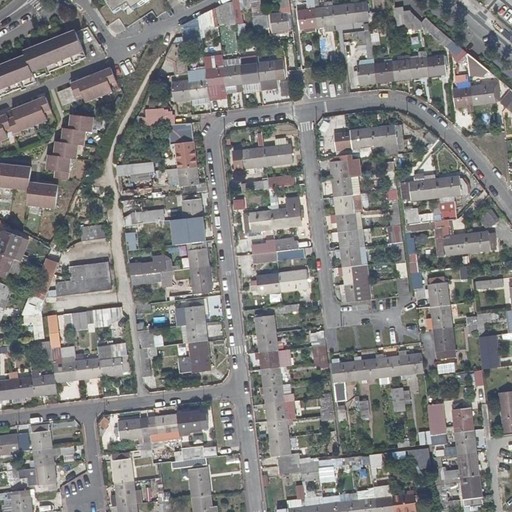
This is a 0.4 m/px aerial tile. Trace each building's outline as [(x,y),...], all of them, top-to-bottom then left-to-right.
[(107,0),(109,3),(99,10),(109,26),(120,19),(126,29),(140,19),(133,9),(145,0),(153,11),(157,17),(171,9),(166,2),(169,0),(182,0),(184,2),(186,0),(107,0)] [(145,0),(133,9),(140,19),(141,19),(153,11),(145,0)] [(184,36),(177,37),(167,57),(176,62),(178,75),(189,74),(189,71),(185,42),(203,40),(202,34),(213,33),(212,26),(218,25),(227,24),(228,26),(236,25),(244,24),(243,10),(252,9),(253,17),(256,39),(262,38),(261,29),(270,28),(268,14),(264,15),(261,0),(232,0),(233,2),(227,2),(216,8),(199,16),(183,25),(184,36)] [(310,9),(298,11),(300,30),(318,28),(325,27),(326,32),(335,31),(335,25),(363,22),(363,30),(363,31),(352,33),(353,42),(357,41),(358,46),(366,45),(367,59),(374,58),(373,46),(370,30),(370,23),(368,13),(366,2),(333,7),(332,2),(324,2),(325,8),(320,8),(316,9),(310,9)] [(283,12),(270,13),(273,33),(291,31),(291,30),(293,29),(290,7),(282,7),(283,12)] [(428,34),(430,33),(451,51),(456,56),(454,57),(459,63),(467,56),(469,72),(484,75),(489,70),(454,41),(427,18),(423,21),(422,22),(412,13),(410,10),(404,12),(403,7),(395,8),(398,26),(405,25),(406,30),(412,29),(414,29),(415,31),(423,29),(424,35),(425,35),(428,34)] [(377,12),(368,13),(370,23),(378,22),(377,12)] [(370,23),(370,30),(373,46),(381,45),(378,22),(370,23)] [(245,25),(238,25),(239,40),(247,39),(245,25)] [(24,52),(26,55),(0,65),(0,96),(36,82),(35,79),(87,57),(76,30),(24,52)] [(190,80),(173,82),(175,102),(193,100),(193,103),(210,101),(210,97),(227,95),(227,94),(239,93),(239,90),(244,89),(244,92),(262,90),(279,88),(278,80),(287,79),(284,59),(259,62),(258,55),(240,58),(225,60),(225,59),(222,59),(215,60),(215,64),(206,65),(206,69),(189,71),(189,74),(190,80)] [(359,65),(357,66),(358,71),(354,71),(356,85),(359,84),(360,86),(395,81),(413,79),(429,77),(448,74),(445,55),(427,58),(421,58),(410,60),(403,60),(393,61),(392,62),(385,63),(375,64),(374,58),(360,60),(359,65)] [(71,84),(72,86),(58,92),(63,105),(83,96),(87,103),(114,92),(111,84),(117,81),(112,67),(71,84)] [(289,81),(280,81),(282,97),(291,95),(289,81)] [(455,88),(454,88),(456,108),(473,105),(496,103),(496,101),(501,100),(499,83),(493,83),(494,84),(472,87),(471,82),(470,82),(454,84),(455,88)] [(511,89),(500,103),(507,108),(511,112),(511,89)] [(9,118),(7,114),(0,116),(0,141),(9,138),(6,130),(12,128),(14,134),(35,126),(48,121),(45,112),(52,110),(46,96),(12,110),(15,116),(9,118)] [(56,155),(50,154),(48,170),(55,170),(55,177),(70,179),(72,157),(78,158),(80,144),(86,145),(88,130),(94,131),(95,117),(72,114),(71,129),(65,128),(63,142),(57,141),(56,155)] [(176,115),(147,116),(148,126),(169,124),(176,124),(176,115)] [(171,148),(176,147),(179,169),(181,186),(184,186),(185,190),(198,189),(197,185),(200,184),(198,167),(193,123),(176,124),(169,124),(171,148)] [(350,131),(335,133),(338,151),(371,148),(372,156),(376,156),(398,154),(400,154),(399,152),(406,151),(403,124),(397,124),(397,125),(373,128),(350,130),(350,131)] [(327,128),(318,129),(319,137),(328,136),(327,128)] [(328,136),(319,137),(320,148),(329,147),(328,136)] [(262,148),(236,152),(238,169),(264,166),(294,163),(292,143),(287,144),(286,137),(276,138),(277,147),(262,148)] [(329,161),(332,179),(334,197),(331,197),(332,203),(335,202),(336,214),(332,215),(334,232),(333,232),(333,233),(334,241),(339,241),(341,249),(337,250),(338,257),(342,257),(343,267),(339,268),(340,275),(344,274),(345,284),(341,285),(343,302),(373,299),(371,282),(369,264),(367,247),(365,229),(359,230),(357,212),(363,211),(361,199),(361,194),(362,194),(359,176),(357,159),(353,159),(352,153),(336,156),(336,157),(330,158),(330,161),(329,161)] [(155,161),(117,165),(118,176),(121,176),(122,184),(163,178),(161,171),(157,172),(155,161)] [(395,162),(383,163),(385,173),(389,190),(398,189),(396,172),(395,162)] [(14,188),(29,190),(27,205),(42,207),(57,209),(59,186),(44,184),(30,182),(32,168),(17,166),(0,163),(0,177),(1,178),(0,187),(1,187),(14,188)] [(438,179),(437,173),(410,177),(410,182),(438,179)] [(296,176),(266,180),(242,184),(243,192),(267,188),(297,185),(296,176)] [(438,179),(410,182),(410,188),(406,189),(407,194),(411,194),(413,201),(440,198),(455,196),(469,194),(468,184),(463,178),(461,178),(460,176),(438,179)] [(278,188),(271,189),(272,196),(279,195),(278,188)] [(185,219),(179,219),(181,240),(186,239),(186,240),(203,238),(202,234),(206,234),(204,215),(201,194),(182,196),(183,201),(182,201),(185,218),(185,219)] [(455,196),(440,198),(441,206),(456,204),(455,196)] [(270,210),(244,213),(246,232),(272,229),(302,225),(298,197),(287,199),(288,208),(270,210)] [(394,225),(389,226),(390,243),(398,243),(400,261),(401,263),(396,264),(398,278),(397,278),(397,279),(400,296),(411,295),(409,277),(407,260),(405,242),(402,225),(400,207),(399,200),(393,201),(394,208),(394,215),(393,215),(394,225)] [(456,204),(441,206),(442,214),(443,220),(450,219),(452,219),(458,218),(456,204)] [(408,232),(435,229),(438,256),(446,255),(446,256),(468,254),(498,250),(496,232),(490,233),(489,230),(466,233),(454,234),(449,235),(447,226),(451,226),(450,219),(443,220),(442,214),(434,216),(434,213),(419,214),(419,208),(405,209),(407,225),(408,232)] [(484,216),(483,217),(480,219),(486,228),(490,227),(500,219),(493,210),(484,216)] [(125,226),(141,224),(141,232),(163,228),(162,221),(161,212),(133,216),(134,217),(124,218),(125,226)] [(105,224),(97,225),(99,239),(107,238),(105,224)] [(97,225),(89,226),(91,240),(99,239),(97,225)] [(89,226),(81,227),(83,241),(91,240),(89,226)] [(24,237),(4,230),(0,241),(0,252),(16,259),(24,237)] [(124,233),(127,251),(139,249),(137,232),(124,233)] [(419,236),(415,236),(417,243),(420,242),(425,244),(429,241),(428,235),(422,233),(419,236)] [(267,243),(253,244),(254,254),(256,262),(277,260),(306,257),(305,248),(304,240),(276,243),(276,239),(274,239),(267,240),(267,243)] [(188,243),(191,268),(194,294),(213,292),(209,266),(206,241),(188,243)] [(410,253),(412,272),(420,272),(418,252),(416,252),(415,247),(409,247),(410,253)] [(0,252),(0,275),(8,278),(11,272),(19,275),(24,262),(16,259),(0,252)] [(142,261),(130,263),(131,275),(132,284),(162,280),(163,285),(169,284),(169,279),(172,278),(171,271),(173,271),(173,266),(172,260),(165,256),(156,257),(154,263),(143,264),(142,261)] [(110,261),(100,263),(102,276),(111,275),(110,261)] [(100,263),(90,264),(92,277),(102,276),(100,263)] [(90,264),(80,265),(82,279),(92,277),(90,264)] [(80,265),(70,266),(72,280),(82,279),(80,265)] [(279,273),(257,276),(258,280),(259,290),(260,294),(281,291),(310,288),(308,269),(279,273)] [(43,289),(34,285),(31,294),(37,297),(43,299),(46,300),(56,274),(49,271),(43,289)] [(420,272),(412,272),(414,289),(424,288),(422,271),(420,272)] [(111,276),(104,277),(106,290),(113,289),(111,276)] [(431,284),(429,284),(432,307),(451,304),(448,282),(446,282),(445,276),(430,278),(431,284)] [(104,277),(96,278),(98,291),(106,290),(104,277)] [(96,278),(88,279),(90,292),(98,291),(96,278)] [(504,278),(476,281),(477,289),(505,286),(504,278)] [(88,279),(80,280),(82,293),(90,292),(88,279)] [(80,280),(72,281),(74,294),(82,293),(80,280)] [(258,280),(251,280),(252,291),(259,290),(258,280)] [(72,281),(64,282),(66,295),(74,294),(72,281)] [(64,282),(56,283),(58,296),(66,295),(64,282)] [(0,302),(3,295),(6,296),(9,289),(0,285),(0,302)] [(288,305),(284,305),(285,313),(301,311),(300,303),(288,305)] [(151,304),(137,305),(139,313),(153,312),(151,304)] [(451,304),(432,307),(433,318),(427,318),(428,330),(434,329),(454,326),(451,304)] [(184,343),(189,342),(191,356),(179,358),(181,373),(212,368),(208,340),(206,323),(204,305),(184,307),(187,325),(182,325),(184,343)] [(94,310),(72,312),(74,330),(90,329),(90,323),(96,323),(109,322),(108,316),(124,314),(123,306),(94,310)] [(275,314),(256,317),(258,334),(277,332),(275,314)] [(49,318),(43,319),(46,338),(46,341),(52,340),(53,347),(61,346),(59,333),(60,333),(58,315),(49,316),(49,318)] [(477,316),(478,323),(479,332),(479,337),(487,336),(483,315),(478,316),(477,316)] [(476,316),(467,317),(468,324),(469,324),(478,323),(477,316),(476,316)] [(478,323),(469,324),(470,332),(479,332),(478,323)] [(454,326),(434,329),(438,358),(458,356),(454,326)] [(143,348),(140,348),(143,377),(152,376),(150,356),(158,355),(157,346),(156,346),(154,329),(138,331),(139,338),(142,338),(143,348)] [(325,330),(311,334),(313,347),(314,353),(328,351),(325,332),(325,330)] [(277,332),(258,334),(260,352),(280,350),(277,332)] [(46,341),(41,342),(43,361),(54,360),(53,347),(52,340),(46,341)] [(8,346),(0,346),(0,348),(1,353),(8,352),(9,359),(15,358),(13,352),(16,351),(15,345),(8,346)] [(487,347),(481,348),(483,369),(499,367),(498,352),(488,353),(487,347)] [(56,362),(55,363),(56,373),(57,382),(80,379),(102,377),(125,374),(125,372),(131,371),(129,354),(125,355),(125,349),(99,352),(100,357),(85,358),(85,353),(77,354),(77,356),(56,358),(56,362)] [(280,350),(260,352),(262,369),(281,367),(288,367),(285,350),(280,350)] [(328,351),(314,353),(315,362),(329,360),(328,354),(328,351)] [(377,354),(378,357),(380,378),(385,377),(386,381),(391,380),(390,376),(402,375),(400,355),(385,356),(384,353),(377,354)] [(422,353),(400,355),(402,375),(403,379),(413,378),(413,373),(425,372),(422,353)] [(356,360),(355,361),(358,381),(363,380),(363,384),(368,383),(368,380),(380,378),(378,357),(362,359),(362,356),(356,356),(356,360)] [(355,361),(333,363),(337,401),(348,400),(347,391),(348,391),(346,382),(358,381),(355,361)] [(456,362),(438,364),(439,373),(457,371),(456,362)] [(281,367),(262,369),(265,387),(283,385),(281,367)] [(19,370),(10,372),(11,379),(20,378),(19,370)] [(484,385),(482,371),(473,372),(476,387),(484,385)] [(0,400),(14,399),(26,397),(36,396),(59,393),(57,382),(56,373),(41,375),(33,376),(20,378),(11,379),(0,380),(0,400)] [(283,385),(265,387),(267,404),(286,402),(283,385)] [(404,387),(392,389),(394,406),(406,404),(404,387)] [(511,390),(500,392),(505,433),(511,431),(511,390)] [(485,391),(478,391),(479,405),(481,405),(487,404),(485,391)] [(333,397),(321,398),(322,408),(321,408),(322,414),(335,412),(333,397)] [(319,410),(319,400),(301,401),(301,410),(319,410)] [(369,400),(360,401),(363,418),(371,417),(369,400)] [(286,402),(267,404),(269,421),(288,419),(286,402)] [(472,407),(453,409),(454,426),(445,428),(445,424),(434,425),(434,414),(429,414),(431,430),(432,435),(446,433),(455,432),(475,430),(472,407)] [(150,417),(119,421),(120,426),(115,427),(116,434),(120,434),(121,440),(144,437),(144,441),(144,442),(152,442),(153,441),(160,441),(159,435),(182,432),(203,430),(203,428),(209,427),(207,413),(201,414),(201,411),(179,414),(150,417)] [(322,414),(322,415),(323,421),(336,419),(335,412),(322,414)] [(288,419),(269,421),(271,438),(290,436),(288,419)] [(32,432),(34,449),(36,460),(37,468),(33,468),(29,469),(31,483),(39,483),(39,484),(50,486),(51,488),(58,488),(57,483),(58,483),(55,465),(53,447),(50,424),(32,426),(34,432),(32,432)] [(431,430),(420,432),(421,445),(429,444),(433,444),(432,435),(431,430)] [(475,430),(455,432),(457,449),(454,449),(452,452),(453,455),(458,454),(478,452),(475,430)] [(19,433),(0,435),(0,454),(21,452),(21,451),(19,433)] [(28,433),(20,434),(22,450),(30,449),(28,433)] [(446,433),(432,435),(433,444),(448,442),(446,433)] [(290,436),(271,438),(274,457),(279,456),(280,466),(293,464),(290,436)] [(140,442),(141,449),(142,457),(154,456),(154,453),(160,453),(159,443),(153,443),(152,443),(152,442),(144,442),(144,441),(140,442)] [(74,447),(54,448),(55,456),(75,454),(74,447)] [(184,450),(175,451),(176,461),(185,459),(205,457),(205,448),(184,450)] [(430,448),(389,452),(390,460),(395,460),(396,462),(410,460),(411,462),(422,460),(423,468),(432,466),(431,458),(430,448)] [(113,506),(118,506),(118,511),(139,511),(138,503),(138,501),(142,501),(141,489),(137,489),(136,480),(132,457),(131,458),(130,452),(112,454),(113,460),(112,460),(115,483),(116,494),(111,494),(113,506)] [(478,452),(458,454),(460,469),(447,470),(443,469),(442,456),(434,457),(437,479),(444,479),(461,477),(481,475),(478,452)] [(366,456),(354,457),(355,465),(360,464),(360,460),(366,460),(366,456)] [(354,457),(337,459),(338,467),(355,465),(354,457)] [(186,460),(183,461),(183,463),(184,467),(200,465),(199,459),(186,460)] [(337,459),(320,461),(321,470),(329,469),(329,468),(338,467),(337,459)] [(9,472),(8,472),(8,478),(20,477),(20,470),(19,462),(13,462),(13,470),(9,471),(9,472)] [(293,464),(280,466),(281,474),(292,473),(300,472),(303,471),(302,463),(293,464)] [(189,469),(193,497),(194,511),(212,511),(211,506),(213,506),(212,494),(208,467),(189,469)] [(279,467),(267,469),(268,476),(280,474),(279,467)] [(403,468),(394,468),(395,480),(404,479),(403,468)] [(300,472),(292,473),(293,482),(301,481),(300,472)] [(481,475),(461,477),(464,499),(465,500),(466,506),(484,504),(483,498),(484,497),(481,475)] [(162,477),(156,478),(158,493),(159,493),(159,501),(160,511),(167,511),(166,500),(165,492),(164,486),(163,478),(163,477),(162,477)] [(444,479),(437,479),(441,509),(450,508),(447,484),(445,484),(444,479)] [(399,490),(393,491),(395,511),(416,511),(418,511),(418,509),(416,497),(415,487),(408,488),(409,491),(399,492),(399,490)] [(33,511),(31,489),(12,491),(14,511),(33,511)] [(386,496),(376,497),(377,511),(395,511),(393,491),(393,489),(388,489),(389,491),(386,492),(386,496)] [(165,492),(166,500),(167,511),(173,511),(172,499),(171,492),(165,492)] [(350,500),(342,501),(342,511),(360,511),(359,499),(358,492),(349,493),(350,500)] [(341,495),(324,496),(325,511),(342,511),(342,501),(341,495)] [(325,511),(324,496),(306,498),(307,511),(325,511)] [(424,496),(416,497),(418,509),(425,508),(424,496)] [(369,498),(359,499),(360,511),(377,511),(376,497),(375,497),(369,498)] [(289,508),(279,509),(278,511),(307,511),(306,498),(288,500),(289,508)]
